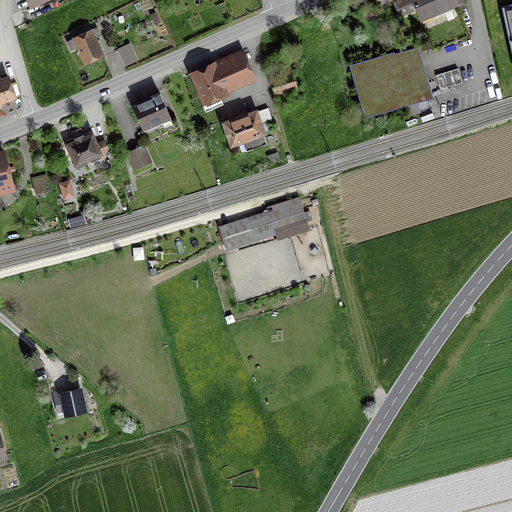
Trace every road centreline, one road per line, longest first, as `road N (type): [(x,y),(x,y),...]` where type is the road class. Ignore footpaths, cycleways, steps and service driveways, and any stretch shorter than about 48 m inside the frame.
road 1 (track): [(0,274),(304,195),(318,245)]
road 2 (primary): [(328,511),(424,354),(511,244)]
road 3 (tertiary): [(271,18),(35,119)]
road 4 (residential): [(5,0),(35,119)]
